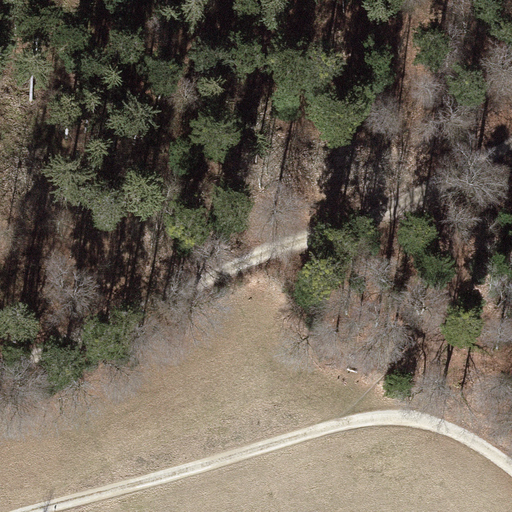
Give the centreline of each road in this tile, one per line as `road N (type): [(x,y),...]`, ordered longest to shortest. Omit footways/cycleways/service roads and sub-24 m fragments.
road 1 (track): [(411,202),(254,258),(0,374)]
road 2 (track): [(423,419),(358,420),(162,478)]
road 3 (track): [(35,511),(162,478)]
